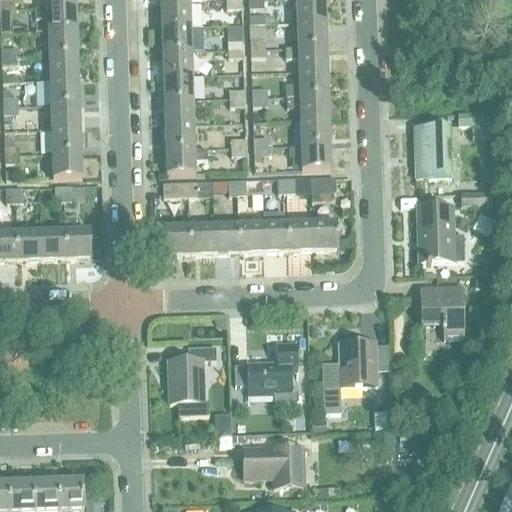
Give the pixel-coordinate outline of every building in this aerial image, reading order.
[(46,0),(47,12),(77,11),(76,0),(46,0)] [(160,0),(161,8),(191,7),(190,0),(160,0)] [(0,4),(0,14),(14,14),(14,4),(0,4)] [(296,5),(297,29),(326,28),(325,4),(296,5)] [(241,6),(226,7),(226,14),(241,14),(241,6)] [(161,8),(161,33),(191,32),(191,7),(161,8)] [(47,23),(48,37),(78,36),(77,11),(47,12),(34,12),(35,24),(47,23)] [(14,14),(0,14),(0,22),(15,22),(14,14)] [(264,20),(249,21),(249,30),(264,29),(264,20)] [(297,29),(298,53),(327,52),(326,28),(297,29)] [(161,33),(162,58),(192,56),(191,32),(161,33)] [(48,37),(49,61),(79,60),(78,36),(48,37)] [(249,45),(250,55),(265,54),(265,45),(249,45)] [(227,46),(227,56),(242,55),(242,46),(227,46)] [(299,65),(299,79),(328,78),(327,52),(298,53),(285,54),(286,66),(299,65)] [(1,54),(1,63),(16,62),(16,54),(1,54)] [(265,54),(250,55),(250,63),(265,62),(265,54)] [(242,55),(227,56),(227,63),(242,63),(242,55)] [(162,58),(163,83),(193,82),(192,56),(162,58)] [(49,61),(50,86),(80,85),(79,60),(49,61)] [(16,62),(1,63),(1,71),(16,71),(16,62)] [(286,90),(286,103),(329,102),(328,78),(299,79),(300,90),(286,90)] [(163,83),(164,107),(194,106),(193,82),(163,83)] [(50,86),(50,111),(80,109),(80,85),(50,86)] [(251,95),(251,104),(267,104),(266,94),(251,95)] [(229,95),(229,105),(244,104),(244,95),(229,95)] [(3,102),(3,112),(17,112),(17,102),(3,102)] [(301,113),(301,127),(330,126),(329,102),(286,103),(286,113),(301,113)] [(164,107),(165,131),(195,130),(194,106),(164,107)] [(50,111),(51,135),(81,134),(80,109),(50,111)] [(17,112),(3,112),(3,120),(17,120),(17,112)] [(458,120),(459,131),(490,130),(490,119),(458,120)] [(301,127),(302,152),(331,151),(330,126),(301,127)] [(165,131),(166,156),(196,155),(195,130),(165,131)] [(415,133),(417,184),(453,183),(451,132),(415,133)] [(51,135),(52,160),(82,159),(81,134),(51,135)] [(253,143),(253,154),(268,153),(268,143),(253,143)] [(230,144),(230,154),(245,154),(245,144),(230,144)] [(4,152),(4,161),(19,161),(18,151),(4,152)] [(331,151),(302,152),(288,153),(289,162),(302,162),(303,178),(332,176),(331,151)] [(196,155),(166,156),(167,181),(197,180),(196,167),(210,167),(209,155),(196,155)] [(82,159),(52,160),(53,183),(83,182),(82,159)] [(19,161),(4,161),(5,169),(19,168),(19,161)] [(294,183),(286,184),(286,199),(295,199),(294,183)] [(310,183),(310,198),(336,197),(335,183),(310,183)] [(286,199),(286,184),(276,184),(277,199),(286,199)] [(245,185),(237,186),(237,201),(246,201),(245,185)] [(246,199),(261,199),(261,185),(246,186),(246,199)] [(227,186),(212,186),(212,197),(228,196),(227,186)] [(237,201),(237,186),(228,186),(228,201),(237,201)] [(188,202),(188,187),(163,188),(164,203),(188,202)] [(196,187),(188,187),(188,202),(197,202),(196,187)] [(64,207),(64,192),(54,193),(55,208),(64,207)] [(72,192),(64,192),(64,207),(73,207),(72,192)] [(14,208),(14,193),(5,194),(5,209),(14,208)] [(23,193),(14,193),(14,208),(23,208),(23,193)] [(461,199),(462,211),(493,210),(493,198),(461,199)] [(463,240),(455,240),(453,211),(417,213),(420,267),(464,265),(463,240)] [(262,217),(262,228),(263,258),(288,257),(287,227),(287,216),(262,217)] [(65,235),(66,265),(91,264),(90,234),(77,235),(76,220),(64,220),(65,235)] [(338,226),(312,227),(313,256),(339,256),(338,226)] [(312,227),(287,227),(288,257),(313,256),(312,227)] [(262,228),(238,229),(239,259),(263,258),(262,228)] [(238,229),(214,230),(215,259),(239,259),(238,229)] [(190,260),(189,230),(164,231),(165,261),(190,260)] [(214,230),(189,230),(190,260),(215,259),(214,230)] [(3,237),(0,237),(0,267),(16,267),(15,237),(15,231),(3,232),(3,237)] [(65,235),(40,236),(41,266),(66,265),(65,235)] [(40,236),(15,237),(16,267),(41,266),(40,236)] [(496,310),(495,280),(474,281),(474,293),(482,292),(482,311),(496,310)] [(443,329),(444,344),(465,343),(463,291),(420,293),(422,330),(443,329)] [(324,370),(325,404),(325,419),(342,419),(341,392),(379,391),(377,346),(339,348),(340,370),(324,370)] [(279,370),(236,371),(233,371),(234,392),(249,391),(249,399),(274,398),(274,409),(295,408),(295,407),(297,407),(297,396),(287,397),(287,376),(299,376),(298,349),(278,349),(279,370)] [(180,408),(180,422),(209,421),(208,406),(205,406),(204,366),(217,365),(217,352),(189,353),(189,366),(169,367),(171,409),(180,408)] [(273,484),(274,493),(306,492),(304,451),(244,454),(245,485),(273,484)] [(57,486),(58,511),(83,511),(83,485),(57,486)] [(32,487),(33,511),(58,511),(57,486),(32,487)] [(0,487),(0,511),(8,511),(8,487),(0,487)] [(8,487),(8,511),(33,511),(32,487),(8,487)]
